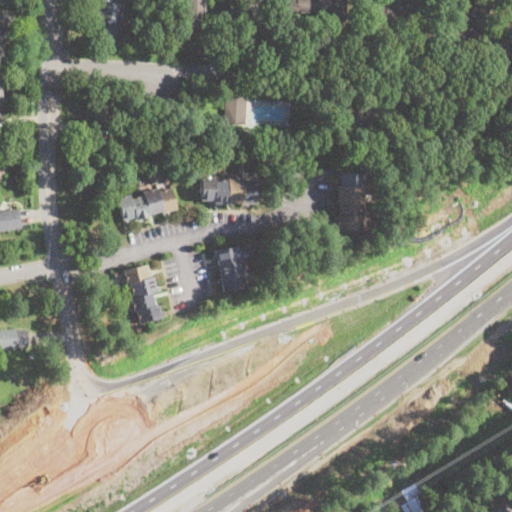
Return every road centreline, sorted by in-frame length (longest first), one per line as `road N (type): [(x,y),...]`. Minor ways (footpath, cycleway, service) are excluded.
road 1 (motorway): [(511,232),(355,347),(292,380),(0,481)]
road 2 (motorway): [(511,232),(372,352),(135,511)]
road 3 (motorway): [(206,511),(511,291)]
road 4 (motorway): [(236,511),(486,313)]
road 5 (residential): [(58,265),(207,232),(294,224),(307,216),(310,176)]
road 6 (tertiary): [(54,0),(46,158),(58,265)]
road 7 (residential): [(51,66),(219,70),(247,43),(254,0)]
